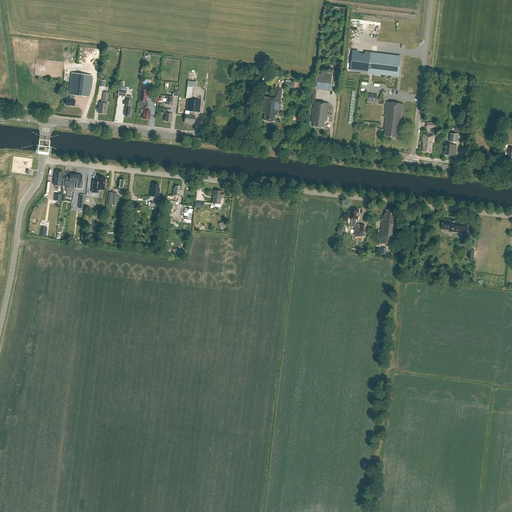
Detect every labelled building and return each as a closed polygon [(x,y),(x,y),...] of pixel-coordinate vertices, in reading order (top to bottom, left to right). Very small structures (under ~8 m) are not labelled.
[(399,74),(401,59),(371,55),(369,71),(399,74)] [(69,99),(67,99),(66,105),(74,106),(75,100),(74,100),(74,95),(89,97),(91,76),(71,73),(69,95),(70,95),(69,99)] [(317,74),(315,89),(330,91),(332,76),(317,74)] [(186,99),(188,99),(186,111),(189,111),(189,115),(185,115),(184,123),(189,123),(194,123),(195,116),(194,116),(194,112),(199,112),(201,100),(192,99),(194,87),(188,86),(187,86),(186,99)] [(265,113),(264,121),(275,122),(276,116),(278,116),(278,113),(279,113),(282,89),(275,88),(274,98),(264,97),(262,113),(265,113)] [(140,114),(143,114),(142,119),(149,119),(150,111),(146,111),(147,107),(148,102),(146,101),(148,90),(141,89),(139,102),(139,106),(143,106),(142,110),(141,110),(140,114)] [(99,103),(98,113),(105,114),(107,104),(108,96),(103,95),(102,103),(99,103)] [(132,108),(130,108),(131,100),(126,99),(125,105),(126,105),(126,108),(125,107),(124,114),(125,115),(125,116),(130,117),(130,113),(131,114),(132,108)] [(329,103),(315,102),(314,102),(311,122),(314,122),(314,127),(324,128),(325,123),(326,123),(326,120),(327,120),(329,103)] [(386,125),(385,135),(399,137),(404,104),(399,104),(399,103),(387,102),(385,116),(386,117),(384,125),(386,125)] [(434,142),(434,136),(423,134),(422,142),(424,142),(423,146),(423,151),(431,152),(432,141),(434,142)] [(458,143),(459,135),(450,134),(449,142),(458,143)] [(446,144),(445,154),(453,155),(453,154),(455,154),(456,150),(455,150),(456,145),(450,144),(450,145),(446,144)] [(54,180),(57,181),(56,185),(61,186),(62,173),(55,172),(54,180)] [(75,182),(76,174),(75,174),(76,173),(72,173),(72,174),(70,173),(69,181),(69,182),(65,182),(65,187),(72,188),(74,188),(75,182)] [(83,179),(82,179),(82,175),(76,174),(75,182),(77,182),(76,188),(83,189),(84,182),(82,182),(83,179)] [(97,177),(96,181),(93,181),(91,192),(98,193),(99,189),(104,190),(106,178),(97,177)] [(150,191),(150,196),(159,197),(159,190),(158,190),(158,184),(153,183),(152,188),(151,188),(151,191),(150,191)] [(214,196),(213,203),(220,204),(220,198),(222,198),(223,192),(220,192),(220,191),(215,191),(215,196),(214,196)] [(351,226),(355,227),(355,231),(355,232),(355,236),(362,237),(363,232),(364,232),(365,225),(360,224),(360,225),(356,224),(356,219),(358,219),(359,210),(351,209),(351,213),(350,213),(350,218),(352,219),(351,226)] [(382,222),(379,243),(395,245),(399,221),(395,220),(397,211),(386,210),(386,214),(384,214),(384,220),(383,220),(382,222)] [(450,230),(450,231),(467,233),(468,220),(457,219),(457,221),(442,219),(442,229),(450,230)]
